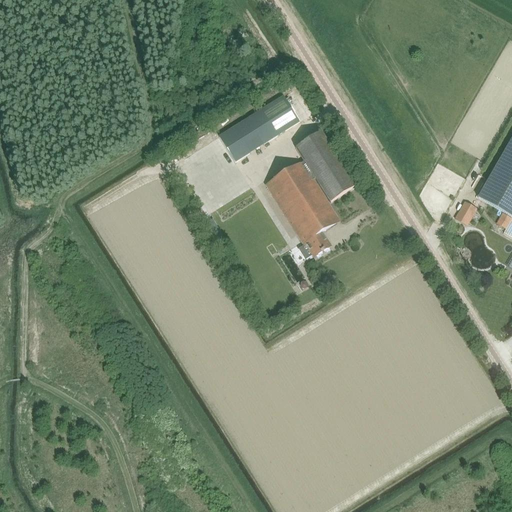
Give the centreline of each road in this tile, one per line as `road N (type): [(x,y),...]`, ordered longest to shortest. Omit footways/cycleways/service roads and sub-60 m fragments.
road 1 (track): [(23,380),(24,253),(60,206),(254,511)]
road 2 (unclassified): [(511,384),(270,0)]
road 3 (track): [(60,206),(69,191),(147,139),(125,0)]
road 4 (track): [(145,142),(274,67),(233,0)]
road 5 (track): [(136,511),(99,420),(23,380)]
road 6 (track): [(381,511),(501,436),(511,443)]
